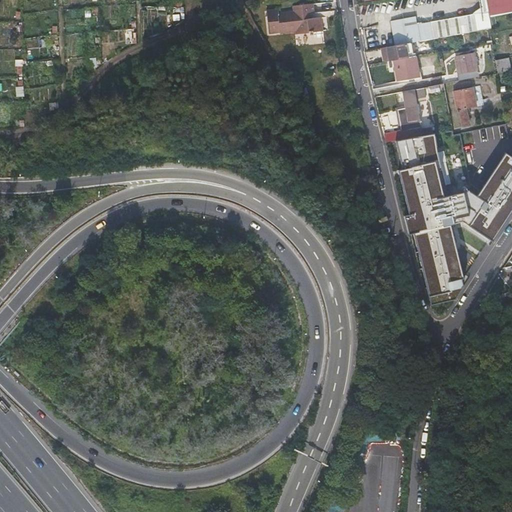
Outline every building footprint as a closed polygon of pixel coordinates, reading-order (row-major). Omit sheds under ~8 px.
[(466,16),(467,18),(467,19),(420,28),(422,41),(491,29),(489,17),(486,0),(481,1),(483,11),(473,15),(466,16)] [(511,0),(486,0),(489,17),(511,12),(511,0)] [(316,17),(315,17),(313,17),(311,3),(296,5),(297,12),(282,13),(281,8),(269,10),(273,34),(300,30),(301,33),(319,31),(316,17)] [(420,28),(419,23),(417,17),(392,22),(394,36),(396,46),(412,43),(422,41),(420,28)] [(414,52),(412,43),(396,46),(383,49),(386,62),(394,60),(415,56),(416,56),(416,52),(414,52)] [(100,49),(91,49),(91,67),(100,67),(100,49)] [(478,77),(476,64),(475,62),(474,54),(473,52),(455,55),(460,81),(478,77)] [(419,78),(415,56),(394,60),(398,82),(419,78)] [(498,73),(505,71),(511,70),(509,58),(496,61),(498,73)] [(454,73),(441,75),(442,83),(455,81),(454,73)] [(461,127),(464,126),(467,126),(467,127),(476,125),(472,108),(490,104),(487,85),(460,90),(465,116),(459,118),(461,127)] [(17,87),(18,97),(25,96),(24,86),(17,87)] [(404,113),(406,122),(415,120),(416,123),(426,120),(421,96),(434,93),(432,86),(409,91),(412,106),(413,111),(404,113)] [(416,135),(429,131),(427,125),(417,127),(414,128),(416,135)] [(432,145),(429,131),(416,135),(419,148),(428,146),(432,145)] [(386,142),(390,156),(406,152),(419,149),(419,148),(416,135),(386,142)]
